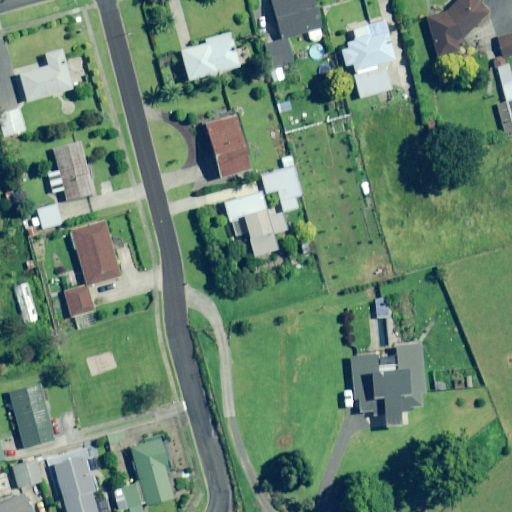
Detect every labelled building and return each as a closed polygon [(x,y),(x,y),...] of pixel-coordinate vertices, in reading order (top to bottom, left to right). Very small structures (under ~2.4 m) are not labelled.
[(307,32),(310,42),(324,39),(313,0),(260,0),(270,36),(270,39),(263,41),(270,70),(294,64),(287,38),(307,32)] [(489,15),(475,0),(457,0),(442,14),(425,19),(437,59),(467,49),(463,38),(489,15)] [(394,61),(383,19),(352,28),(355,41),(346,43),(347,49),(340,51),(345,67),(350,65),(360,98),(391,90),(384,64),(394,61)] [(239,68),(230,33),(204,40),(205,44),(179,51),(187,81),(239,68)] [(511,56),(511,35),(497,39),(503,59),(511,56)] [(71,89),(62,50),(45,55),(48,66),(18,74),(25,101),(71,89)] [(511,99),(511,76),(509,65),(497,68),(506,102),(511,99)] [(511,134),(511,101),(496,106),(505,137),(511,134)] [(25,131),(18,109),(0,114),(0,124),(4,137),(25,131)] [(249,170),(235,117),(204,125),(218,178),(249,170)] [(92,197),(80,144),(52,150),(57,171),(47,173),(52,194),(63,191),(65,203),(92,197)] [(292,157),(282,159),(285,170),(261,176),(266,194),(278,191),(283,212),(298,209),(295,197),(302,196),(292,157)] [(16,206),(12,191),(4,193),(8,208),(16,206)] [(268,217),(260,192),(223,203),(233,238),(240,237),(247,234),(253,257),(277,250),(273,234),(285,231),(281,214),(268,217)] [(60,224),(55,205),(36,210),(41,229),(60,224)] [(119,273),(104,223),(69,233),(84,283),(119,273)] [(39,320),(29,283),(14,287),(24,324),(39,320)] [(93,311),(86,287),(63,292),(69,317),(93,311)] [(388,300),(375,301),(376,319),(389,318),(388,300)] [(400,427),(409,427),(409,413),(410,404),(421,405),(424,348),(396,346),(395,366),(381,365),(376,365),(377,355),(353,354),(351,399),(359,400),(358,412),(374,412),(374,400),(382,401),(380,426),(400,427)] [(465,387),(464,372),(447,373),(448,388),(465,387)] [(53,440),(39,384),(8,392),(22,448),(53,440)] [(169,469),(160,439),(128,448),(137,479),(111,486),(118,511),(128,509),(128,511),(142,511),(141,507),(171,499),(163,471),(169,469)] [(93,492),(88,473),(102,469),(98,457),(94,441),(84,444),(85,448),(45,458),(47,468),(53,466),(65,511),(106,511),(101,490),(93,492)] [(42,482),(36,460),(11,467),(17,489),(42,482)] [(0,511),(30,511),(23,495),(0,504),(0,511)]
